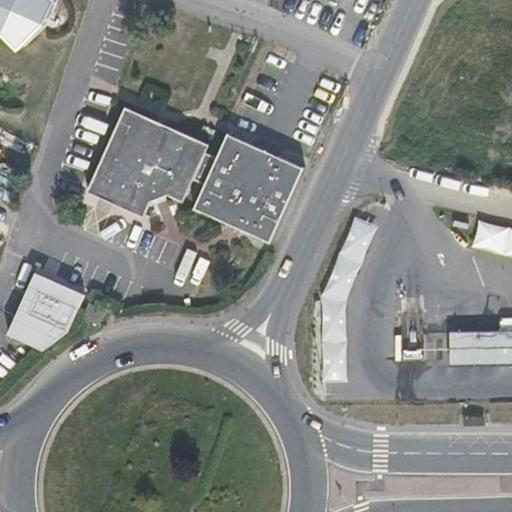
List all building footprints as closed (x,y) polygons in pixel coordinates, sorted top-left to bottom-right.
[(61,0),(0,0),(0,30),(18,38),(32,54),(59,29),(68,3),(61,0)] [(102,194),(140,211),(155,217),(157,211),(163,210),(180,203),(185,195),(193,199),(201,182),(212,186),(224,160),(212,155),(216,145),(168,124),(137,111),(102,194)] [(316,173),(241,139),(229,163),(224,160),(212,186),(219,189),(209,211),(283,244),(316,173)] [(330,385),(353,385),(353,306),(384,228),(362,221),(328,298),(330,385)] [(511,228),(485,222),(479,249),(511,257),(511,228)] [(69,323),(89,289),(43,262),(8,319),(40,340),(69,323)] [(89,297),(78,316),(92,322),(98,325),(107,305),(99,301),(89,297)] [(501,331),(449,332),(449,367),(511,365),(511,318),(503,318),(501,322),(501,331)]
